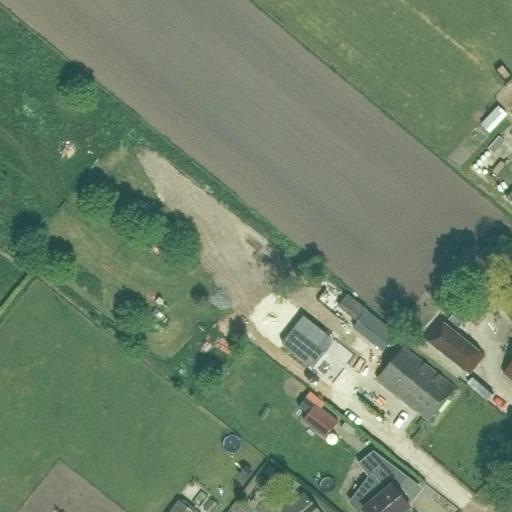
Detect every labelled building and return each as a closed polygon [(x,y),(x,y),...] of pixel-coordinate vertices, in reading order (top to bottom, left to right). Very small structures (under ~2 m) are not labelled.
[(495,134),(511,116),(511,113),(503,105),(484,125),(495,134)] [(511,131),(485,157),(500,172),(511,159),(511,131)] [(392,331),(349,296),(342,305),(361,321),(354,330),(377,349),(392,331)] [(486,357),(443,322),(427,341),(470,377),(486,357)] [(454,389),(402,348),(376,381),(428,422),(454,389)] [(511,360),(501,374),(511,383),(511,360)] [(307,421),(331,439),(344,422),(320,404),(307,421)] [(360,511),(363,510),(364,511),(403,511),(408,508),(395,492),(406,477),(371,453),(355,466),(367,481),(349,502),(357,511),(360,511)] [(318,511),(304,494),(284,510),(285,511),(318,511)]
